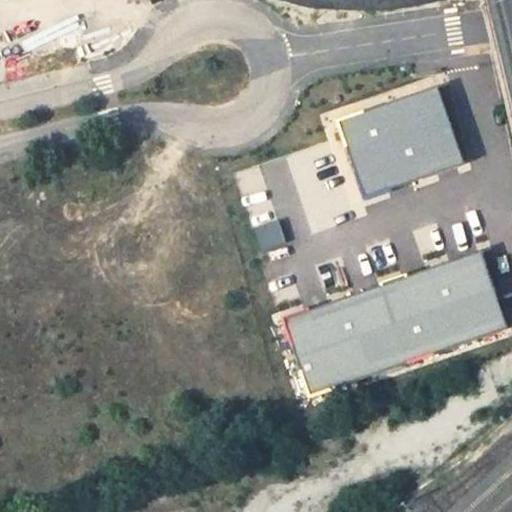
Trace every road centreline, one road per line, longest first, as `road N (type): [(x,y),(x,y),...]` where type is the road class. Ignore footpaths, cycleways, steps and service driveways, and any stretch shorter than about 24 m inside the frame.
road 1 (unknown): [(303,271),(471,187),(479,152),(458,28)]
road 2 (unclassified): [(0,145),(124,113),(174,117),(200,131),(227,128),(253,111),(270,83),(266,61)]
road 3 (unclassified): [(266,61),(252,31),(226,18),(195,20),(146,68),(0,110)]
road 4 (unclassified): [(511,19),(266,61)]
